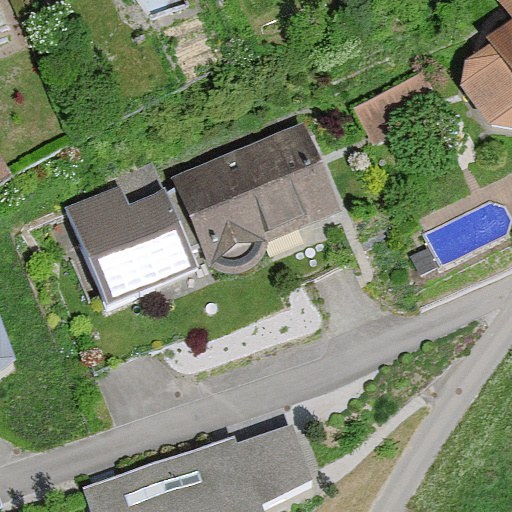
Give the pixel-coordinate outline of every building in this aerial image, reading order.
[(511,25),(511,46),(462,84),(511,150),(511,15),(507,19),(511,25)] [(375,140),(419,115),(401,83),(356,107),(375,140)] [(303,137),(184,183),(222,279),(340,233),(303,137)] [(0,179),(15,172),(0,139),(0,179)] [(119,195),(66,217),(107,315),(197,278),(163,198),(127,213),(119,195)] [(0,386),(14,375),(0,331),(0,386)] [(308,496),(285,430),(82,498),(86,511),(263,511),(308,496)]
